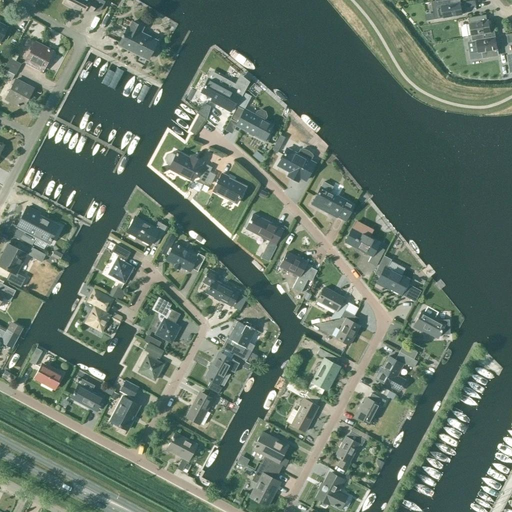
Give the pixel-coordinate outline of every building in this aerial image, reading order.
[(91,12),(97,0),(64,0),(63,3),(82,13),(84,9),(91,12)] [(435,1),(431,2),(434,19),(463,14),(461,3),(449,5),(448,0),(439,0),(436,1),(435,1)] [(469,24),(466,24),(468,36),(471,35),(483,33),(484,39),(495,37),(494,31),(491,31),(489,20),(487,21),(486,15),(468,18),(469,24)] [(147,59),(156,41),(139,33),(142,27),(132,22),(129,28),(127,27),(118,44),(147,59)] [(471,41),(467,41),(469,53),(481,52),(482,58),(496,55),(495,49),(498,49),(496,37),(495,37),(484,39),(483,33),(471,35),(471,41)] [(42,71),(52,51),(35,42),(25,62),(42,71)] [(9,58),(7,63),(18,69),(21,64),(15,61),(18,55),(13,53),(10,58),(9,58)] [(18,69),(7,63),(3,69),(4,69),(1,75),(11,80),(14,75),(15,75),(18,69)] [(230,112),(237,99),(231,95),(233,91),(208,78),(201,92),(212,98),(210,101),(230,112)] [(22,108),(33,89),(15,80),(5,99),(22,108)] [(245,88),(240,85),(236,93),(241,96),(245,88)] [(248,97),(243,94),(239,103),(244,106),(248,97)] [(243,109),(237,106),(230,119),(237,122),(235,125),(263,140),(264,139),(268,141),(271,135),(270,135),(272,131),(269,130),(271,124),(264,121),(267,116),(265,111),(261,109),(256,111),(254,115),(243,109)] [(297,154),(286,148),(277,165),(293,174),(291,178),(297,181),(299,177),(304,180),(306,181),(316,163),(309,159),(311,156),(311,155),(310,154),(309,153),(307,151),(306,151),(305,150),(303,149),(301,149),(299,149),(297,154)] [(176,153),(175,155),(172,153),(167,155),(165,159),(166,164),(170,165),(168,168),(192,180),(200,165),(202,161),(195,158),(194,162),(176,153)] [(212,167),(206,165),(199,179),(204,182),(204,181),(210,171),(212,167)] [(210,171),(204,181),(210,184),(216,174),(210,171)] [(236,203),(244,188),(227,179),(228,177),(221,174),(213,191),(236,203)] [(334,184),(333,187),(323,182),(320,187),(311,204),(336,217),(336,216),(345,220),(353,205),(344,200),(345,200),(336,196),(340,188),(334,184)] [(27,207),(17,226),(24,230),(19,239),(31,245),(32,245),(43,251),(47,242),(48,243),(57,226),(37,215),(38,213),(27,207)] [(276,226),(253,214),(245,229),(269,240),(260,257),(269,261),(276,247),(274,246),(281,231),(276,228),(276,226)] [(157,243),(166,226),(158,222),(154,228),(135,217),(127,234),(148,245),(151,240),(157,243)] [(352,229),(352,228),(345,242),(366,253),(371,255),(368,262),(376,266),(384,250),(377,246),(378,243),(363,234),(367,227),(356,222),(352,229)] [(176,237),(169,233),(159,252),(166,256),(176,237)] [(8,244),(0,258),(0,266),(10,272),(6,280),(20,287),(25,277),(16,273),(26,254),(8,244)] [(197,270),(204,257),(198,254),(196,256),(173,244),(166,259),(189,271),(191,267),(197,270)] [(119,255),(108,274),(124,283),(132,267),(124,262),(129,253),(115,245),(111,251),(119,255)] [(41,262),(45,254),(32,247),(28,255),(41,262)] [(62,254),(54,250),(51,256),(59,260),(62,254)] [(305,278),(310,267),(305,264),(306,263),(286,253),(279,266),(298,276),(292,288),(300,293),(307,279),(305,278)] [(400,294),(408,279),(385,267),(389,259),(383,256),(374,273),(380,276),(376,284),(382,287),(383,285),(400,294)] [(233,288),(232,290),(213,280),(216,274),(209,270),(203,282),(209,286),(206,293),(225,303),(226,302),(232,304),(239,291),(233,288)] [(9,301),(15,291),(3,285),(0,291),(0,290),(0,301),(2,298),(9,301)] [(120,289),(114,285),(108,295),(115,298),(120,289)] [(343,310),(347,305),(341,302),(343,298),(324,287),(317,301),(334,310),(331,317),(331,319),(339,318),(340,316),(343,310)] [(113,300),(108,298),(108,297),(94,290),(86,304),(93,308),(85,323),(101,331),(110,315),(106,313),(113,300)] [(152,309),(159,313),(159,315),(158,317),(159,319),(160,321),(161,323),(158,328),(155,334),(171,343),(179,327),(165,319),(169,311),(167,310),(170,304),(158,298),(152,309)] [(425,310),(430,302),(425,299),(420,307),(425,310)] [(358,318),(343,310),(340,316),(345,319),(335,338),(348,345),(359,326),(355,324),(358,318)] [(425,313),(421,311),(413,327),(423,332),(424,331),(437,338),(439,334),(449,334),(448,319),(437,320),(439,317),(427,310),(425,313)] [(123,317),(114,313),(111,319),(119,323),(123,317)] [(329,320),(328,315),(321,317),(321,318),(311,320),(312,324),(329,320)] [(253,347),(247,342),(254,329),(245,324),(244,325),(237,321),(228,339),(235,343),(230,352),(246,361),(246,360),(253,364),(257,356),(251,352),(251,351),(253,347)] [(6,330),(18,337),(19,335),(23,328),(11,322),(7,329),(6,329),(6,330)] [(0,342),(12,348),(18,337),(6,330),(0,340),(0,342)] [(158,357),(162,351),(148,344),(144,350),(149,352),(138,371),(154,380),(163,364),(155,360),(157,356),(158,357)] [(403,345),(399,351),(413,359),(417,352),(403,345)] [(34,365),(42,351),(36,348),(28,362),(34,365)] [(327,390),(339,367),(335,364),(338,358),(319,348),(316,355),(324,359),(312,381),(311,381),(308,387),(321,394),(324,388),(327,390)] [(416,361),(399,352),(395,360),(388,356),(376,379),(397,390),(403,379),(396,375),(403,362),(413,367),(416,361)] [(233,360),(220,353),(217,359),(215,358),(212,364),(211,363),(208,369),(209,370),(205,377),(212,381),(212,382),(210,381),(207,387),(218,393),(221,388),(216,385),(216,384),(218,384),(228,365),(230,367),(233,360)] [(52,390),(61,373),(43,363),(34,380),(52,390)] [(132,397),(137,388),(125,381),(120,391),(132,397)] [(97,410),(104,396),(98,393),(97,395),(77,385),(71,398),(90,408),(91,407),(97,410)] [(380,393),(387,397),(387,396),(390,398),(392,394),(382,389),(380,393)] [(231,393),(224,390),(221,396),(227,399),(231,393)] [(374,390),(372,394),(371,393),(368,399),(366,398),(356,417),(369,424),(379,405),(382,406),(385,401),(384,400),(387,397),(380,393),(374,390)] [(303,399),(302,398),(299,404),(301,405),(301,406),(296,403),(286,421),(291,424),(291,425),(304,432),(315,412),(318,406),(316,405),(315,405),(319,398),(307,391),(303,399)] [(118,394),(113,392),(110,398),(115,401),(118,394)] [(211,406),(214,400),(201,393),(198,398),(196,397),(185,417),(199,424),(209,405),(211,406)] [(134,416),(139,405),(122,396),(109,420),(127,430),(134,416)] [(264,456),(261,463),(278,472),(282,465),(285,466),(288,461),(281,457),(287,445),(262,432),(252,449),(264,456)] [(361,445),(364,439),(350,432),(347,437),(345,437),(335,456),(341,459),(338,465),(346,469),(349,463),(348,462),(358,444),(361,445)] [(188,461),(196,444),(175,433),(166,450),(182,458),(177,468),(182,471),(184,468),(188,470),(190,464),(187,463),(188,461)] [(278,472),(261,463),(251,480),(257,483),(249,497),(267,506),(280,482),(274,479),(278,472)] [(250,475),(253,470),(247,467),(244,472),(250,475)] [(341,486),(344,480),(330,472),(327,478),(326,477),(315,497),(328,504),(329,503),(338,508),(345,495),(336,490),(339,485),(341,486)] [(242,499),(236,496),(232,503),(238,506),(242,499)]
